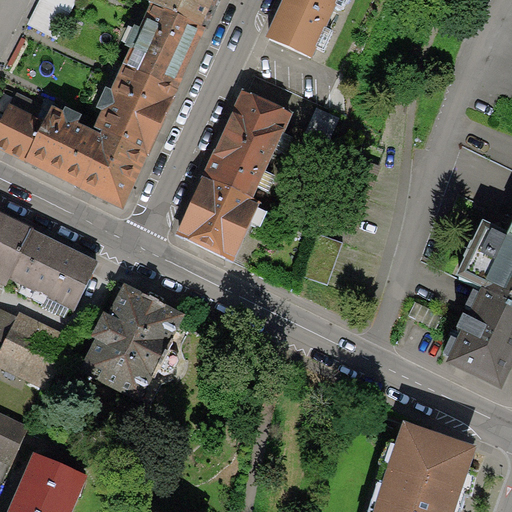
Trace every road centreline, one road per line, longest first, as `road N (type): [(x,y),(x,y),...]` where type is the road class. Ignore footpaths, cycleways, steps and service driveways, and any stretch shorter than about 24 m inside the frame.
road 1 (residential): [(146,249),(511,427)]
road 2 (residential): [(259,0),(146,249)]
road 3 (residential): [(0,176),(146,249)]
